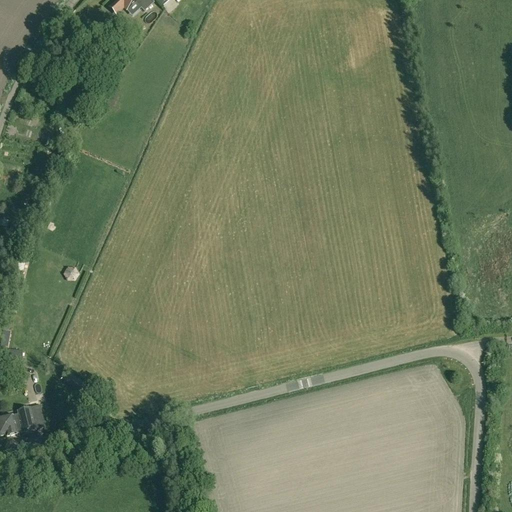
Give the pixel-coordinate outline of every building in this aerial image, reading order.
[(125,8),(127,11),(136,3),(145,12),(154,4),(150,0),(117,0),(119,2),(110,10),(116,16),(125,8)] [(95,107),(102,110),(108,95),(101,92),(95,107)] [(21,252),(17,270),(24,272),(28,253),(28,252),(21,250),(21,252)] [(75,378),(70,385),(88,396),(92,389),(75,378)] [(0,437),(7,436),(7,438),(46,429),(41,407),(17,413),(18,417),(0,420),(0,437)]
